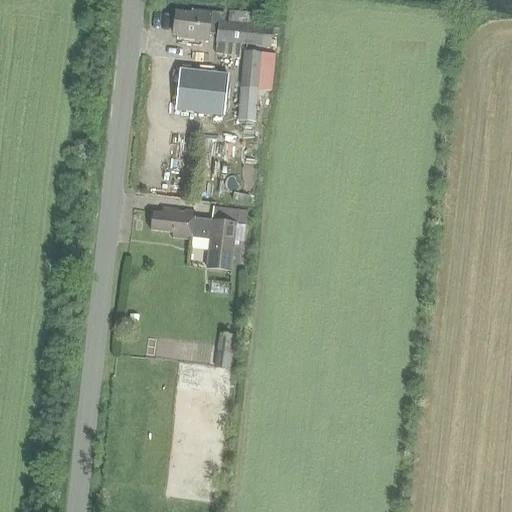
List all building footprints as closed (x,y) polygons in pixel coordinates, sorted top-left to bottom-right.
[(252,27),(253,15),(229,12),(229,16),(192,11),(191,14),(175,12),(173,35),(177,36),(177,39),(208,42),(209,34),(217,35),(216,43),(271,49),(273,29),(252,27)] [(275,56),(244,53),(241,90),(239,122),(256,124),(258,91),(272,92),(275,56)] [(229,76),(179,70),(175,112),(224,118),(229,76)] [(233,194),(231,201),(249,205),(250,198),(233,194)] [(237,225),(195,220),(195,213),(163,209),(162,215),(153,214),(151,232),(173,235),(172,239),(192,242),(193,239),(211,241),(207,270),(232,273),(237,225)] [(237,225),(246,226),(247,212),(239,211),(237,225)] [(231,371),(235,337),(219,335),(214,369),(231,371)]
